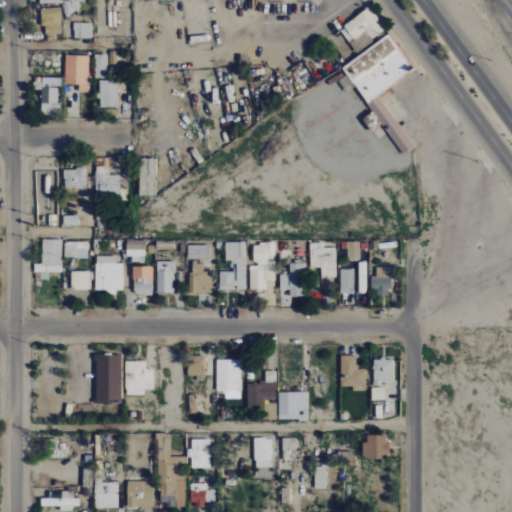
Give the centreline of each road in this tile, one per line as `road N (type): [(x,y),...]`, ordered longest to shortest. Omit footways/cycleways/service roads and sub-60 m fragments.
road 1 (residential): [(11,0),(15,511)]
road 2 (residential): [(0,327),(411,327)]
road 3 (residential): [(411,511),(411,242)]
road 4 (primary): [(389,0),(511,168)]
road 5 (primary): [(511,123),(422,0)]
road 6 (residential): [(0,138),(127,139)]
